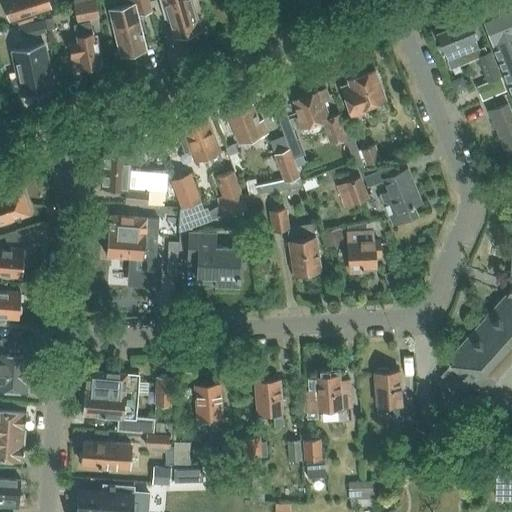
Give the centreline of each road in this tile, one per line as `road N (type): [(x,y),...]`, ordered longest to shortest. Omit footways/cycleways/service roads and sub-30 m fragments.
road 1 (residential): [(62,341),(412,314),(438,299),(469,198),(394,5)]
road 2 (residential): [(76,132),(394,5)]
road 3 (residential): [(62,341),(76,132)]
road 4 (residential): [(47,511),(62,341)]
